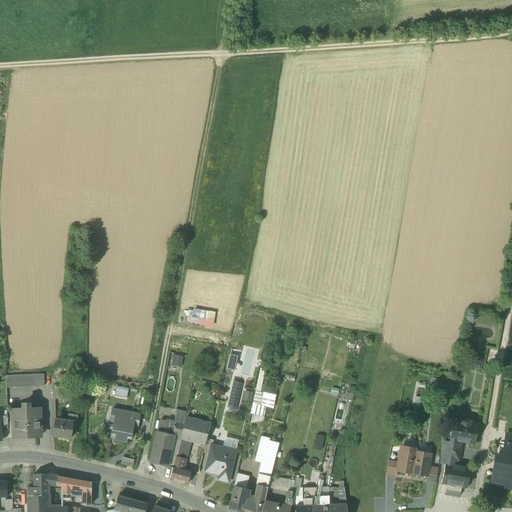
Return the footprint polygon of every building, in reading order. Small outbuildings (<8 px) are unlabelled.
[(190,323),(211,326),(213,312),(192,309),(190,323)] [(182,357),(174,355),(172,362),(181,364),(182,357)] [(482,358),(472,356),(470,367),(480,368),(482,358)] [(261,368),(251,413),(249,423),(263,421),(265,406),(266,402),(268,403),(270,394),(261,392),(266,369),(261,368)] [(43,374),(5,376),(6,388),(44,386),(43,374)] [(241,383),(233,381),(226,406),(235,409),(241,383)] [(73,388),(56,386),(55,398),(71,400),(73,388)] [(127,398),(129,389),(117,386),(115,395),(127,398)] [(353,398),(354,388),(341,387),(340,397),(353,398)] [(29,403),(23,403),(23,409),(13,409),(14,437),(40,436),(39,408),(29,408),(29,403)] [(140,414),(112,408),(111,415),(115,416),(111,434),(116,434),(115,439),(126,441),(127,437),(131,438),(135,420),(139,420),(140,414)] [(186,411),(176,410),(174,423),(176,423),(184,425),(185,418),(186,411)] [(77,421),(55,418),(53,436),(71,438),(72,431),(76,431),(77,421)] [(210,424),(185,418),(184,425),(181,437),(189,439),(205,443),(206,439),(207,434),(210,424)] [(461,421),(453,419),(449,439),(450,439),(449,445),(459,446),(460,441),(474,444),(478,424),(470,422),(470,420),(462,419),(461,421)] [(174,423),(160,420),(158,431),(173,434),(176,423),(174,423)] [(184,425),(176,423),(173,434),(173,436),(182,438),(181,437),(184,425)] [(158,431),(157,431),(150,463),(166,466),(173,436),(173,434),(158,431)] [(314,443),(322,444),(323,436),(315,434),(314,443)] [(182,438),(173,436),(166,466),(173,468),(175,457),(177,457),(182,438)] [(269,438),(262,436),(256,461),(263,463),(269,441),(269,438)] [(226,437),(224,448),(235,451),(238,440),(226,437)] [(189,439),(182,438),(177,457),(184,459),(189,439)] [(213,441),(206,439),(205,443),(203,453),(208,454),(210,445),(212,445),(213,441)] [(263,463),(273,465),(278,443),(269,441),(263,463)] [(449,445),(442,443),(440,456),(457,459),(458,459),(460,447),(449,445)] [(212,445),(210,445),(208,454),(204,471),(219,475),(218,480),(228,482),(235,451),(224,448),(212,445)] [(511,445),(508,445),(506,457),(498,456),(497,463),(498,463),(497,469),(493,469),(491,482),(505,484),(505,488),(511,488),(511,445)] [(415,449),(400,446),(398,460),(398,462),(396,470),(397,470),(411,473),(415,451),(415,449)] [(430,454),(415,451),(411,473),(425,475),(426,476),(428,468),(430,454)] [(134,460),(123,457),(122,463),(133,466),(134,460)] [(191,470),(182,468),(184,459),(177,457),(175,457),(173,468),(170,479),(188,484),(191,470)] [(470,467),(456,465),(457,459),(446,457),(445,463),(441,483),(447,484),(445,493),(460,496),(461,487),(467,488),(470,467)] [(396,470),(398,462),(388,460),(386,473),(396,475),(397,470),(396,470)] [(260,474),(270,477),(273,465),(263,463),(256,461),(254,467),(261,468),(260,474)] [(437,469),(428,468),(426,476),(425,475),(424,480),(435,482),(437,469)] [(47,474),(33,474),(34,486),(34,495),(47,495),(47,487),(48,487),(48,485),(47,474)] [(57,476),(47,474),(48,485),(56,485),(57,476)] [(254,496),(248,495),(243,511),(261,511),(263,504),(264,502),(265,495),(270,477),(260,474),(254,496)] [(92,483),(57,476),(56,485),(61,487),(62,495),(72,494),(72,490),(83,492),(82,505),(91,505),(92,483)] [(236,477),(233,487),(249,490),(251,481),(236,477)] [(295,511),(295,506),(296,506),(297,503),(302,480),(296,479),(294,485),(292,496),(289,507),(289,510),(288,511),(295,511)] [(267,490),(284,494),(292,496),(294,485),(269,480),(267,490)] [(317,488),(317,486),(302,487),(303,503),(303,505),(313,505),(315,498),(317,488)] [(249,490),(233,487),(228,508),(242,511),(243,511),(248,495),(249,490)] [(329,504),(328,496),(325,496),(325,488),(322,488),(322,498),(315,498),(313,505),(329,504)] [(284,494),(282,506),(287,506),(286,510),(289,510),(289,507),(292,496),(284,494)] [(47,495),(34,495),(34,507),(34,511),(50,511),(50,507),(48,507),(47,495)] [(277,498),(265,495),(264,502),(276,504),(277,498)] [(129,511),(133,500),(118,496),(115,505),(114,510),(121,511),(129,511)] [(12,499),(0,499),(0,511),(11,511),(12,508),(12,499)] [(144,511),(147,504),(133,500),(129,511),(144,511)] [(278,508),(277,511),(286,511),(286,510),(287,506),(282,506),(281,505),(281,503),(278,503),(278,508)] [(340,504),(329,504),(328,511),(346,511),(345,503),(340,504)]
